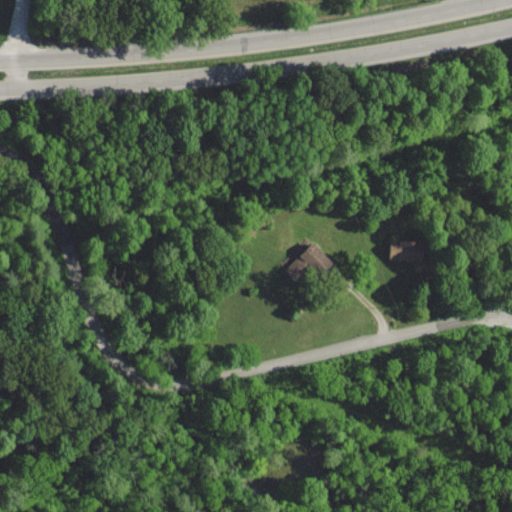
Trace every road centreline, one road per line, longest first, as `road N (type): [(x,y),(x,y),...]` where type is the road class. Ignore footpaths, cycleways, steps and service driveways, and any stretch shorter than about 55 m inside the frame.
road 1 (residential): [(37,148),(87,313),(130,377),(197,384),(511,318)]
road 2 (primary): [(0,93),(358,57),(511,20)]
road 3 (primary): [(495,0),(210,45),(0,64)]
road 4 (residential): [(37,148),(16,64),(23,0)]
